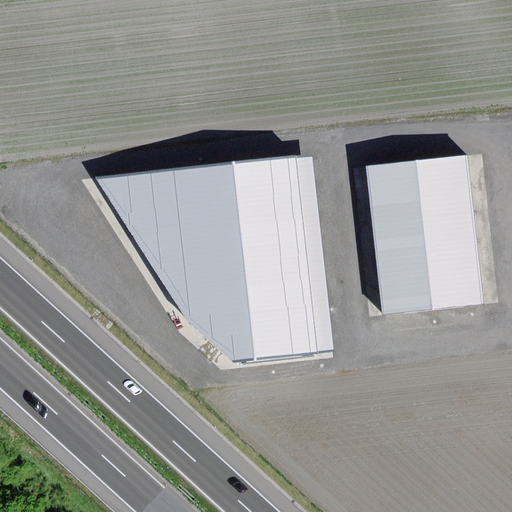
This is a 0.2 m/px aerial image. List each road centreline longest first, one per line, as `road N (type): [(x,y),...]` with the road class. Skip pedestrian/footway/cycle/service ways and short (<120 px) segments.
road 1 (motorway): [(255,511),(0,279)]
road 2 (motorway): [(0,363),(162,511)]
